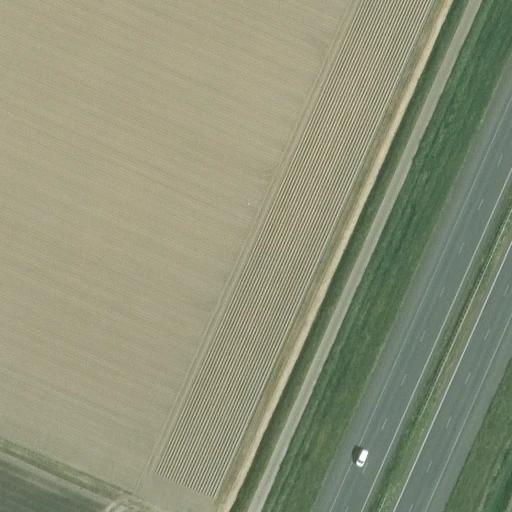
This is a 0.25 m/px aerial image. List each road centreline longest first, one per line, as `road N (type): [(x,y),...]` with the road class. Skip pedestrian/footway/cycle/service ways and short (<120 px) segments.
road 1 (unclassified): [(473,0),(254,511)]
road 2 (motorway): [(511,132),(346,511)]
road 3 (motorway): [(410,511),(511,279)]
